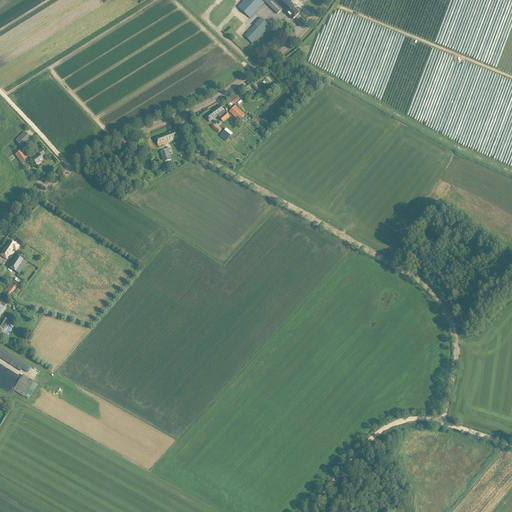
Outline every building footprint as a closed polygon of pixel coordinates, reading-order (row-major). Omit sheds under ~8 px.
[(244,0),(238,7),(250,18),(264,3),(260,0),(244,0)] [(295,7),(291,3),(290,2),(287,0),(262,0),(264,1),(277,15),(283,9),(290,16),(293,19),(299,13),(294,8),(295,7)] [(266,30),(269,26),(261,18),(244,36),(253,44),(266,30)] [(269,26),(266,30),(274,37),(277,33),(270,25),(269,26)] [(229,100),(233,105),(244,97),(240,92),(229,100)] [(211,112),(205,117),(210,122),(224,111),(220,105),(211,112)] [(233,115),(238,121),(245,115),(239,110),(236,106),(229,112),(233,115)] [(224,111),(218,116),(220,119),(223,122),(229,116),(227,114),(228,113),(227,113),(226,114),(224,111)] [(220,136),(227,141),(233,134),(226,129),(220,136)] [(167,143),(166,142),(173,140),(178,138),(176,131),(163,135),(155,138),(158,146),(167,143)] [(15,140),(22,148),(31,139),(24,132),(15,140)] [(40,157),(45,154),(41,149),(37,152),(38,155),(32,159),(36,165),(43,160),(40,157)] [(160,152),(164,162),(171,160),(167,150),(160,152)] [(15,155),(19,159),(22,163),(27,159),(21,151),(15,155)] [(0,255),(6,259),(13,249),(15,251),(18,246),(16,244),(10,240),(0,255)] [(19,256),(17,255),(9,267),(13,270),(16,272),(24,259),(19,256)] [(5,291),(10,295),(19,285),(13,280),(5,291)] [(0,320),(0,328),(3,330),(8,321),(2,317),(0,320)] [(0,357),(21,371),(22,369),(26,372),(30,366),(0,346),(0,357)] [(0,385),(6,389),(10,392),(12,389),(13,390),(25,397),(34,382),(23,375),(21,378),(19,377),(20,376),(16,374),(0,363),(0,385)]
